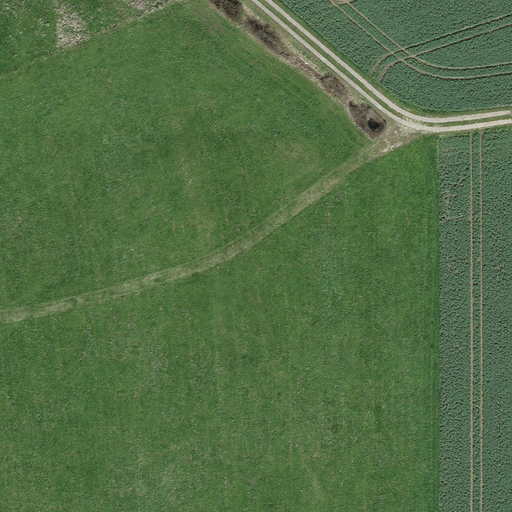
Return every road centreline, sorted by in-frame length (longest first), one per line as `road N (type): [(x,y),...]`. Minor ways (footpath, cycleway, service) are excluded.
road 1 (track): [(0,321),(205,267),(368,159),(422,134),(511,120)]
road 2 (track): [(229,0),(277,26),(422,134)]
